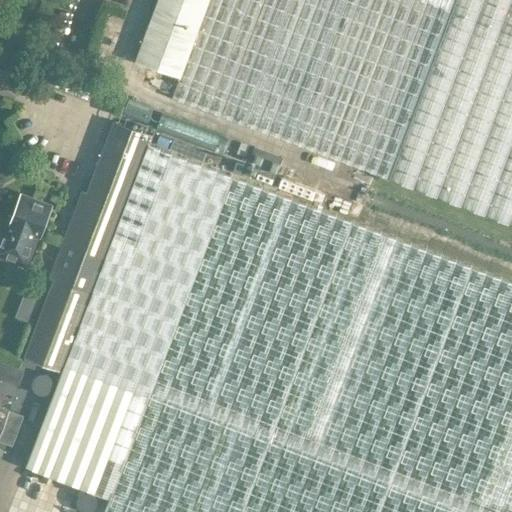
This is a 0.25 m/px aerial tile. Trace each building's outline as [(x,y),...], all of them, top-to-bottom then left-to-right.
[(511,0),(159,0),(137,61),(181,77),(173,99),(511,225),(511,0)] [(59,61),(54,74),(92,89),(97,75),(59,61)] [(153,135),(116,121),(89,193),(84,191),(52,277),(56,278),(27,357),(64,371),(27,466),(111,498),(105,511),(511,511),(511,281),(148,144),(153,135)] [(238,160),(234,172),(245,176),(246,173),(249,165),(238,160)] [(0,244),(0,250),(30,262),(40,235),(42,236),(54,205),(24,193),(16,215),(12,214),(0,244)] [(7,366),(1,382),(21,389),(27,374),(7,366)] [(0,440),(14,445),(26,415),(0,405),(0,440)] [(75,500),(71,511),(90,511),(93,505),(75,500)]
